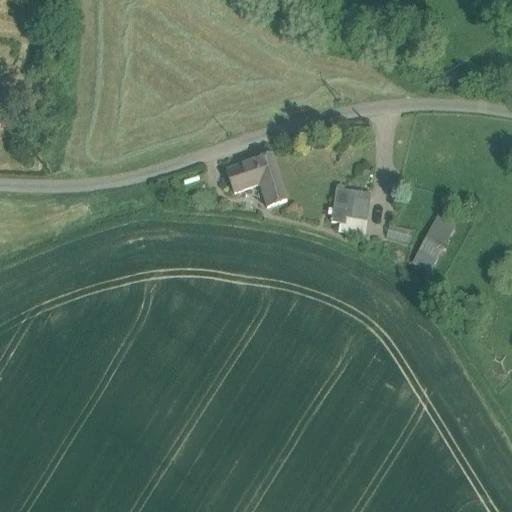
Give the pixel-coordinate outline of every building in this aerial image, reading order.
[(278,163),(253,167),(256,192),(260,191),(263,215),(284,212),(278,163)] [(256,192),(253,167),(229,170),(233,195),(256,192)] [(347,220),(351,193),(336,191),(332,225),(342,226),(346,227),(347,220)] [(351,193),(347,220),(368,223),(371,196),(351,193)] [(342,226),(341,234),(365,238),(368,223),(347,220),(346,227),(342,226)] [(420,252),(436,262),(453,231),(437,222),(420,252)] [(385,242),(408,247),(412,233),(389,227),(385,242)]
